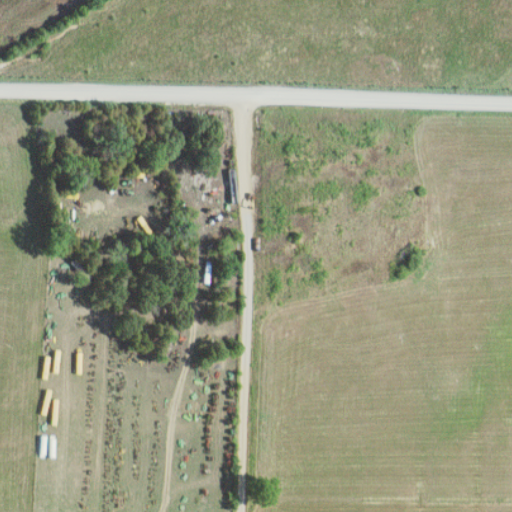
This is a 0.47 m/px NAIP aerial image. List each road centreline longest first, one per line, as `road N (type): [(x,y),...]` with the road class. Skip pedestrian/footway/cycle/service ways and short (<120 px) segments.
road 1 (residential): [(0,84),(511,99)]
road 2 (residential): [(246,511),(258,92)]
